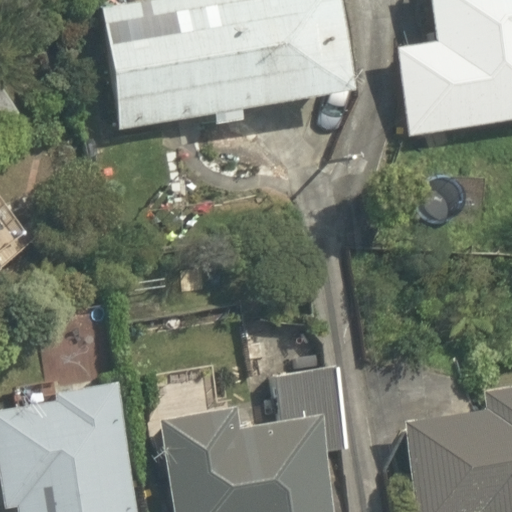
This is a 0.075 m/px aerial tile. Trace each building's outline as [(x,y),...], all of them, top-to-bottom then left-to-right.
[(170,0),(97,12),(116,134),(208,119),(210,127),(237,122),(236,114),(347,96),(329,0),(170,0)] [(511,0),(423,0),(430,46),(391,51),(404,140),(511,123),(511,0)] [(342,453),(327,371),(269,381),(284,463),(342,453)] [(132,511),(112,387),(49,397),(51,405),(0,413),(0,511),(8,511),(12,511),(132,511)] [(481,413),(399,427),(409,511),(511,511),(511,390),(478,397),(481,413)] [(326,511),(313,420),(233,433),(229,412),(156,425),(170,511),(326,511)]
